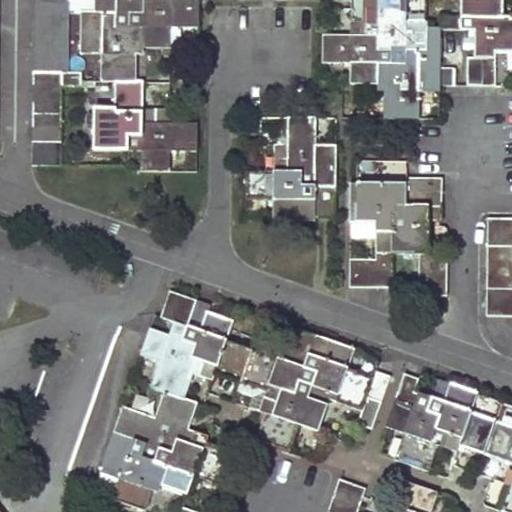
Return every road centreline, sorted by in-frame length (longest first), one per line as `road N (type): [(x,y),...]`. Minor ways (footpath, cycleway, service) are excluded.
road 1 (residential): [(465,354),(217,270)]
road 2 (residential): [(217,270),(220,105),(268,47)]
road 3 (residential): [(217,270),(0,189)]
road 4 (residential): [(465,354),(468,135)]
